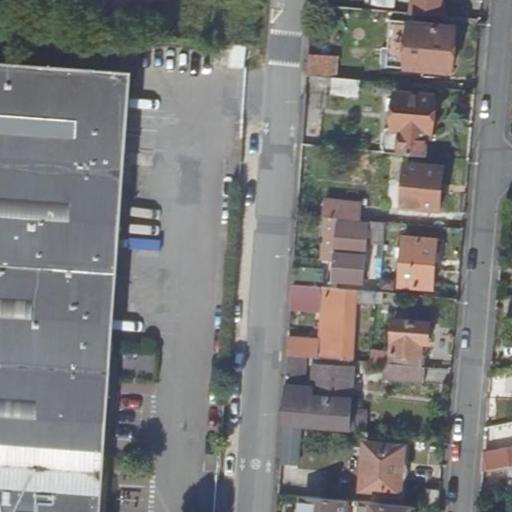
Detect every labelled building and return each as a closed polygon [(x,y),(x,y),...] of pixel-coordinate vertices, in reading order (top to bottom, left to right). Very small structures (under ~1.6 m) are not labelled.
[(414,0),(413,16),(446,19),(447,1),(429,0),(414,0)] [(411,25),(409,50),(398,49),(396,74),(426,76),(426,72),(454,74),(458,29),(411,25)] [(337,79),(338,79),(339,59),(312,58),(310,77),(337,79)] [(126,71),(0,61),(0,511),(92,511),(102,396),(108,396),(109,382),(117,382),(119,365),(111,365),(112,351),(105,350),(117,193),(125,193),(126,182),(134,182),(136,163),(127,162),(128,151),(120,151),(126,71)] [(338,79),(337,79),(336,97),(363,99),(364,82),(338,79)] [(398,97),(396,129),(396,134),(400,135),(399,154),(427,157),(429,137),(433,137),(436,100),(398,97)] [(389,154),(399,154),(400,135),(396,134),(396,129),(391,129),(389,154)] [(446,169),(409,165),(405,207),(442,210),(446,169)] [(328,218),(363,221),(364,204),(329,201),(328,218)] [(388,224),(370,222),(370,225),(340,222),(334,280),(365,283),(371,230),(376,230),(375,241),(387,242),(388,224)] [(436,289),(437,268),(439,241),(406,238),(402,286),(436,289)] [(439,241),(437,268),(445,269),(447,242),(439,241)] [(295,286),(327,289),(328,275),(296,272),(295,286)] [(322,358),(355,361),(358,304),(377,305),(378,293),(327,289),(295,286),(295,288),(294,308),(326,310),(324,340),(292,337),(291,355),(310,357),(322,358)] [(392,365),(424,367),(426,344),(431,345),(431,343),(434,337),(435,329),(431,324),(397,321),(395,353),(375,352),(374,363),(392,365)] [(356,361),(355,361),(322,358),(321,365),(319,365),(317,388),(308,388),(310,357),(291,355),(286,426),(369,433),(371,413),(355,411),(359,368),(355,368),(356,361)] [(424,367),(392,365),(391,381),(430,384),(431,368),(424,367)] [(369,443),(364,489),(402,493),(407,446),(369,443)] [(511,451),(486,457),(485,474),(511,468),(511,451)] [(346,511),(348,501),(305,497),(303,511),(346,511)] [(413,511),(414,506),(373,503),(372,511),(413,511)]
